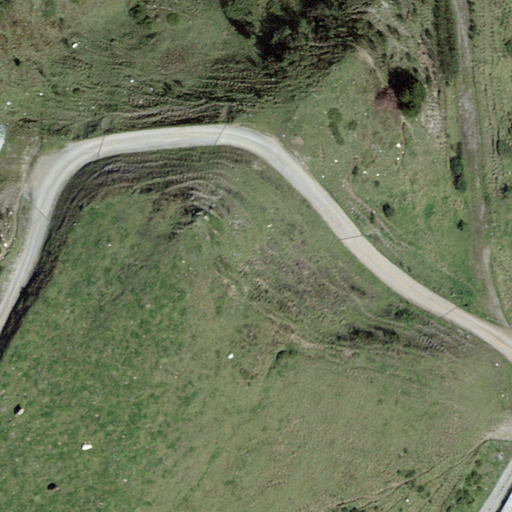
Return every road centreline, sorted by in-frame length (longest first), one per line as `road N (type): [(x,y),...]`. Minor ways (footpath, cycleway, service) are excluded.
road 1 (track): [(0,339),(59,177),(93,146),(234,137),(273,151),(382,259),(506,346)]
road 2 (track): [(506,346),(484,275),(459,0)]
